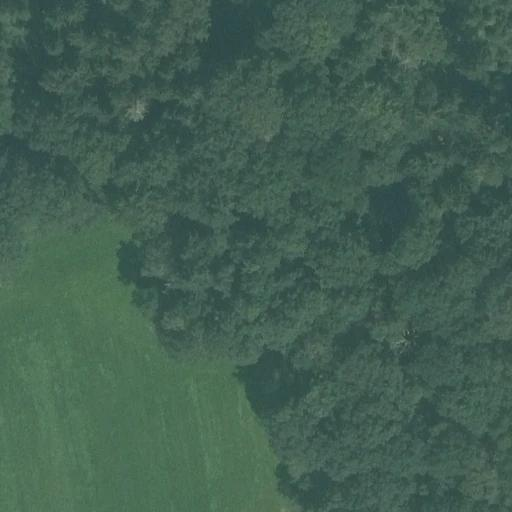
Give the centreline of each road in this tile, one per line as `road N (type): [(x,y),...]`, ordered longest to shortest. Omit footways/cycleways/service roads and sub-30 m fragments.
road 1 (unclassified): [(331,511),(281,175),(283,132)]
road 2 (unclassified): [(0,226),(283,132)]
road 3 (unclassified): [(283,132),(357,0)]
